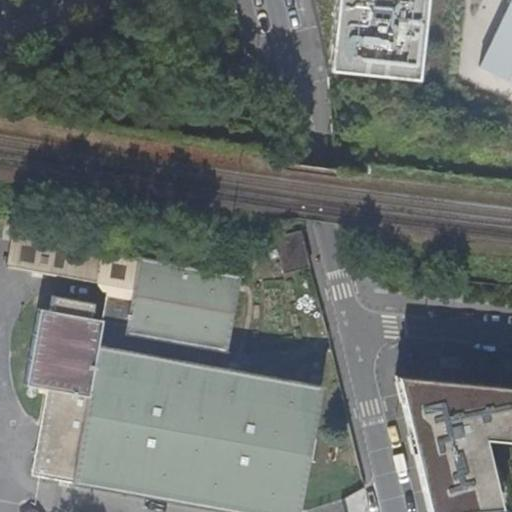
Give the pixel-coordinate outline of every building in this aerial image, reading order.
[(309,0),(325,71),(415,80),(423,0),(309,0)] [(511,0),(510,0),(478,70),(511,85),(511,0)] [(279,271),(306,266),(300,230),(272,235),(279,271)] [(30,477),(220,511),(297,511),(321,386),(96,344),(100,320),(124,326),(123,335),(225,354),(240,275),(137,256),(137,257),(11,234),(5,269),(95,285),(104,297),(103,305),(52,296),(49,311),(38,309),(23,386),(46,390),(30,477)] [(469,384),(394,376),(426,511),(470,511),(499,510),(469,384)] [(511,419),(511,387),(469,384),(481,432),(511,435),(511,419)]
